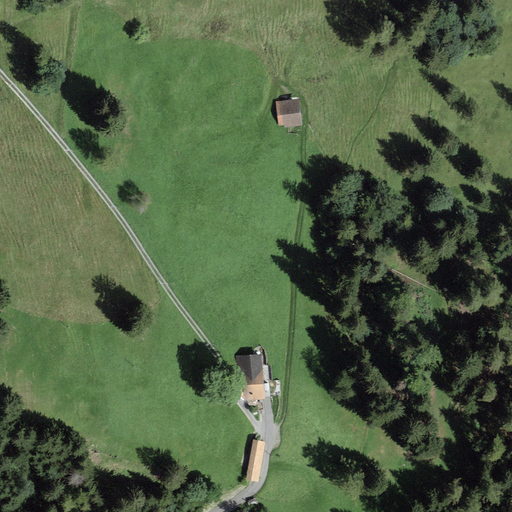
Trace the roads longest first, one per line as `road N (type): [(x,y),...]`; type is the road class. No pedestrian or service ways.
road 1 (track): [(268,441),(95,181),(0,72)]
road 2 (track): [(268,430),(285,411),(306,103)]
road 3 (unclassified): [(221,511),(255,486),(263,466),(261,355)]
